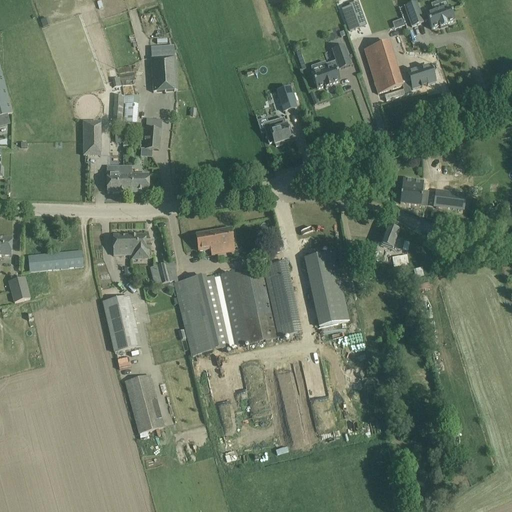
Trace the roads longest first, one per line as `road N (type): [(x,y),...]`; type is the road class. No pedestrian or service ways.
road 1 (tertiary): [(0,208),(134,213),(213,204),(511,108)]
road 2 (residential): [(511,241),(433,231),(380,208)]
